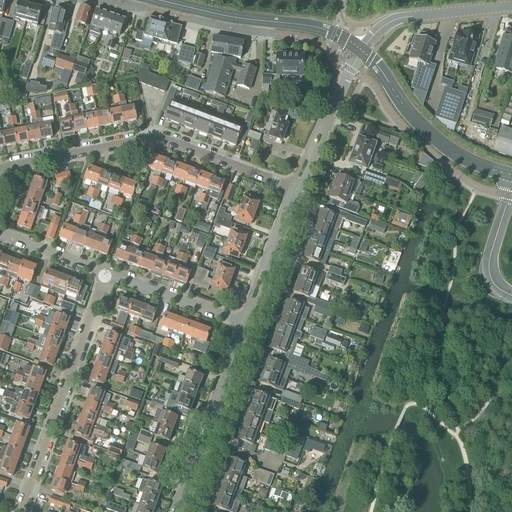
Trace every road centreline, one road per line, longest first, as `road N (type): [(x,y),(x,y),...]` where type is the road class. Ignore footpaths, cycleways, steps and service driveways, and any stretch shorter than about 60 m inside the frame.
road 1 (residential): [(294,189),(164,140),(0,169)]
road 2 (residential): [(19,511),(106,273)]
road 3 (residential): [(176,511),(245,324)]
road 4 (residential): [(245,324),(106,273)]
road 5 (residential): [(245,324),(294,189)]
